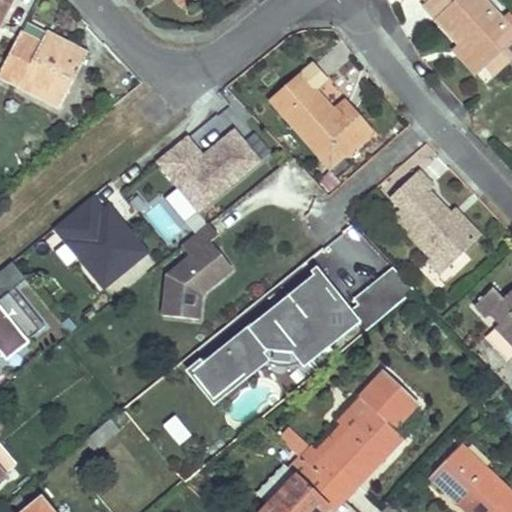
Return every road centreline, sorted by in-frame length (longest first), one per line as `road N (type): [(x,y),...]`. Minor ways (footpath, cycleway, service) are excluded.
road 1 (residential): [(336,0),(511,198)]
road 2 (residential): [(88,0),(136,50),(169,65),(290,0)]
